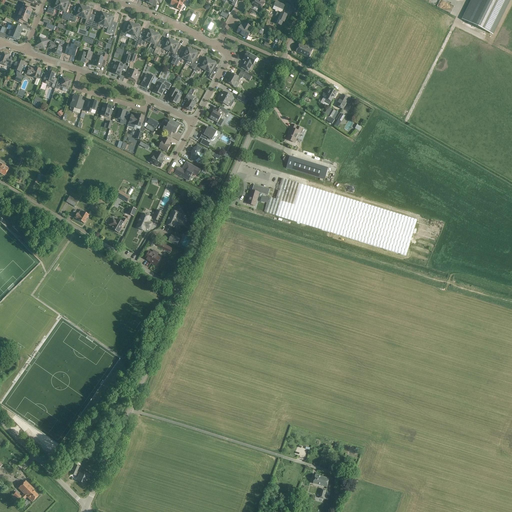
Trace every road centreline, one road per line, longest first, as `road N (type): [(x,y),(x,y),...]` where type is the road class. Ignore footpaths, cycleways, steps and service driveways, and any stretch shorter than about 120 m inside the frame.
road 1 (unclassified): [(182,286),(308,0)]
road 2 (unclassified): [(86,507),(182,286)]
road 3 (unclassified): [(182,286),(14,186)]
road 4 (track): [(404,124),(462,8)]
road 5 (residential): [(86,507),(0,420)]
